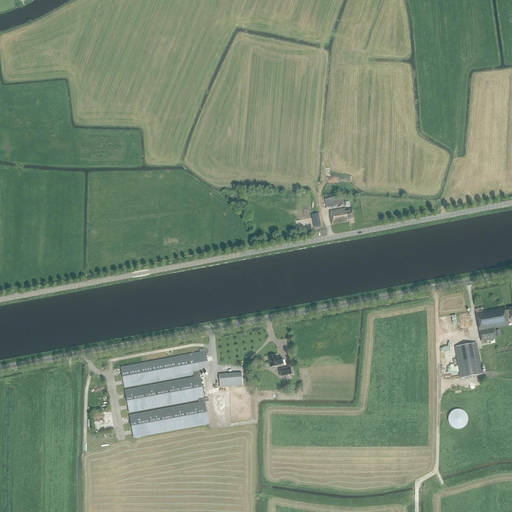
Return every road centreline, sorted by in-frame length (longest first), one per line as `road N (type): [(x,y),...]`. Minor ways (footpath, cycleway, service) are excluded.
road 1 (tertiary): [(0,368),(511,272)]
road 2 (tertiary): [(0,299),(511,203)]
